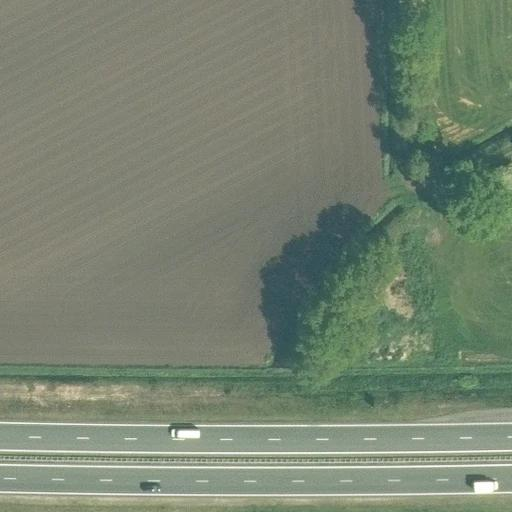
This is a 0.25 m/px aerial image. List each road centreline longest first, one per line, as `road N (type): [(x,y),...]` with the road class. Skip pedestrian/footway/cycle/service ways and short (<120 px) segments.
road 1 (trunk): [(0,478),(511,479)]
road 2 (trunk): [(511,437),(0,437)]
road 3 (track): [(396,0),(403,170),(428,185),(511,142)]
